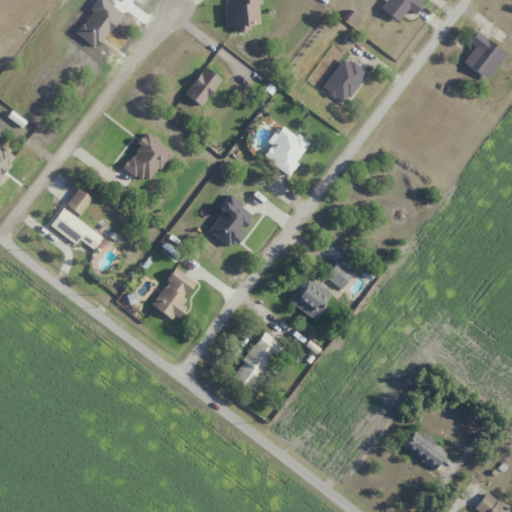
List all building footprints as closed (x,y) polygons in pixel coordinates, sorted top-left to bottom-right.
[(408,10),(415,15),(422,5),(415,0),(384,0),(385,1),(380,8),(398,22),(408,10)] [(462,62),(485,80),(506,55),(477,31),(467,43),(473,48),(462,62)] [(320,88),(343,104),(366,72),(344,56),(320,88)] [(309,146),(284,127),(262,155),(286,175),(309,146)] [(46,208),(65,185),(45,169),(26,192),(46,208)] [(50,226),(92,252),(102,236),(60,209),(50,226)] [(353,274),(337,262),(323,279),(339,291),(353,274)] [(196,285),(175,269),(149,305),(171,320),(196,285)] [(313,321),(333,296),(307,275),(287,300),(313,321)] [(282,345),(262,332),(231,377),(251,391),(282,345)] [(403,447),(433,470),(446,453),(416,430),(403,447)] [(511,511),(485,493),(472,511),(511,511)]
